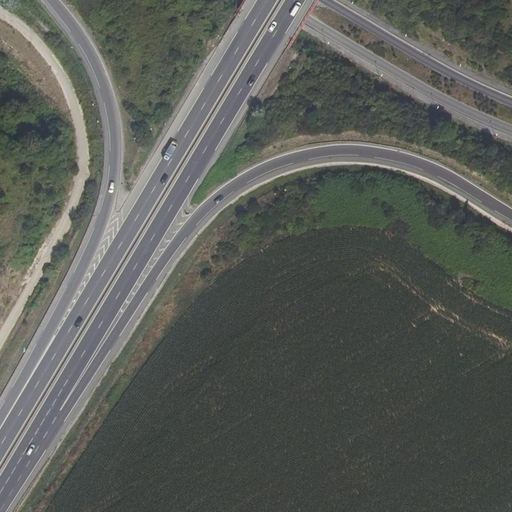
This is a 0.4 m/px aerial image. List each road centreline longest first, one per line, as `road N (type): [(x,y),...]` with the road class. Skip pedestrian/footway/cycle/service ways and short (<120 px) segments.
road 1 (primary): [(56,408),(82,384),(208,204),(278,161),(333,150),(386,154),(439,171),(511,214)]
road 2 (primary): [(267,0),(0,447)]
road 3 (primary): [(56,408),(295,0)]
road 4 (primary): [(49,0),(108,98),(111,182),(90,250),(0,419)]
road 5 (tertiary): [(275,0),(440,98),(511,130)]
road 6 (tertiary): [(511,101),(325,0)]
